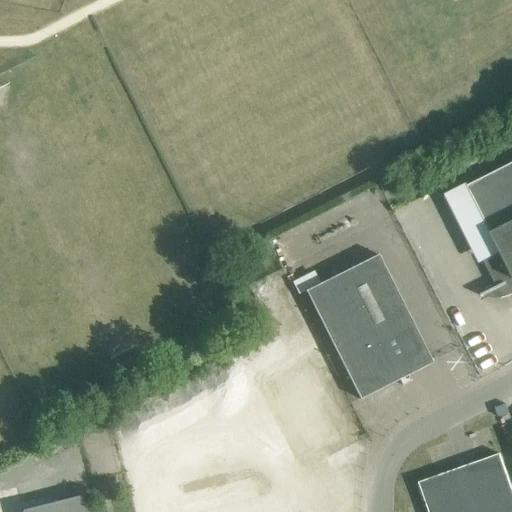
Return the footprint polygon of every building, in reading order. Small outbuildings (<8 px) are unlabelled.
[(511,159),(449,187),(482,264),(507,253),(511,264),(511,159)] [(387,251),(322,278),(318,268),(297,277),(303,291),(316,286),(361,395),(434,364),(387,251)] [(306,464),(363,439),(322,349),(328,346),(318,322),(283,337),(294,362),(266,375),(306,464)] [(419,484),(428,511),(511,511),(511,490),(500,455),(419,484)] [(92,511),(88,494),(28,506),(29,511),(92,511)]
